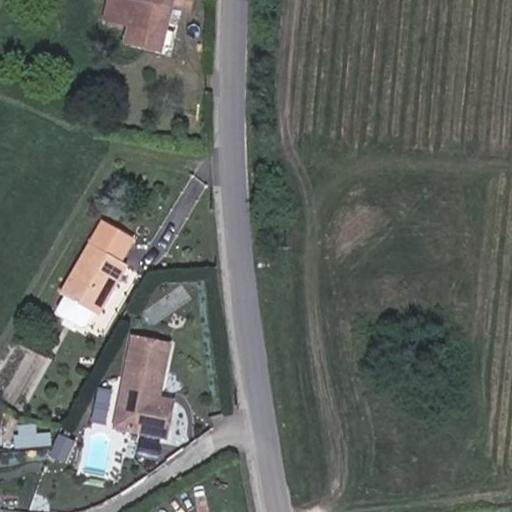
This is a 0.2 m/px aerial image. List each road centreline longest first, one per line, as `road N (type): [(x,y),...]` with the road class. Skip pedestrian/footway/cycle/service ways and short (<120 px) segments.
road 1 (tertiary): [(245,0),(248,282),(270,414)]
road 2 (residential): [(270,414),(207,445),(108,511)]
